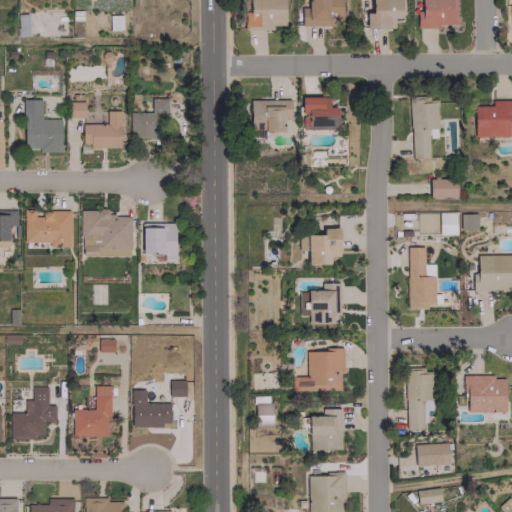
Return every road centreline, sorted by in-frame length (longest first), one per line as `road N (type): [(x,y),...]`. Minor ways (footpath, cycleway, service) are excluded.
road 1 (residential): [(211,0),(218,511)]
road 2 (residential): [(382,63),(379,511)]
road 3 (residential): [(212,63),(511,61)]
road 4 (residential): [(0,465),(154,466)]
road 5 (residential): [(0,179),(149,180)]
road 6 (residential): [(377,335),(511,335)]
